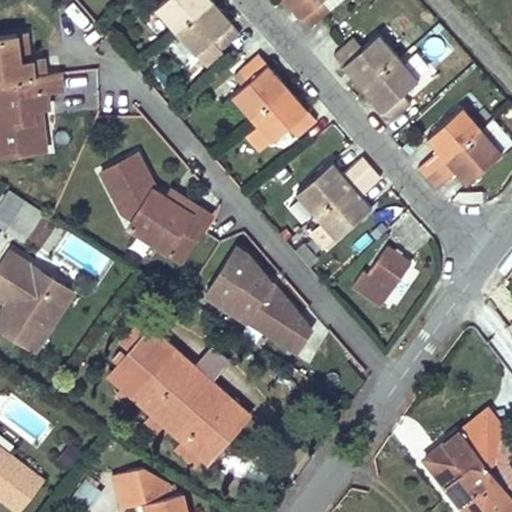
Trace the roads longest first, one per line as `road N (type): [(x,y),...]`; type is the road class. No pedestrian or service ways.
road 1 (residential): [(483,253),(252,0)]
road 2 (residential): [(483,253),(301,511)]
